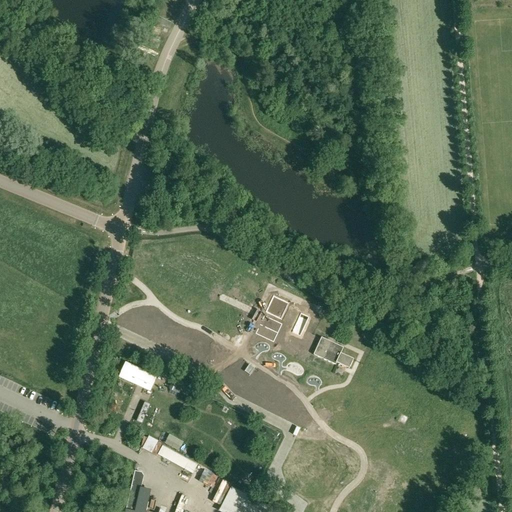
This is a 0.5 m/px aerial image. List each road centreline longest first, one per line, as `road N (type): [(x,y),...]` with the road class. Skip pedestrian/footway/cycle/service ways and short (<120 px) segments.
road 1 (unclassified): [(56,511),(121,229)]
road 2 (track): [(479,266),(456,0)]
road 3 (track): [(501,511),(479,266)]
road 4 (unclassified): [(121,229),(156,88),(195,0)]
road 5 (unclassified): [(121,229),(0,181)]
